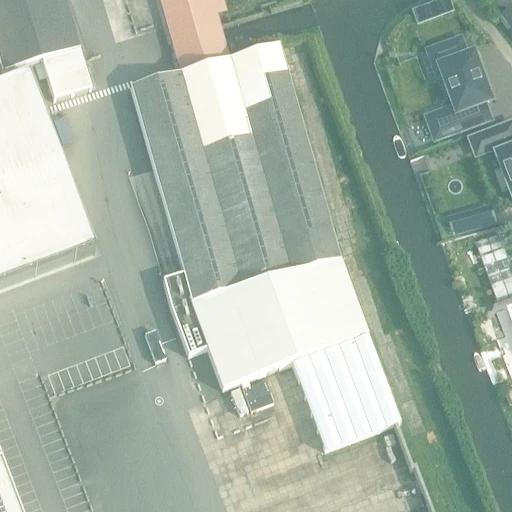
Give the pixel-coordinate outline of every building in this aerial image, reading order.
[(0,0),(0,71),(2,77),(41,65),(53,103),(90,92),(79,53),(62,0),(0,0)] [(158,0),(168,35),(180,78),(222,66),(230,64),(227,55),(226,50),(220,28),(218,21),(211,0),(158,0)] [(450,0),(439,4),(441,9),(444,18),(455,14),(450,0)] [(412,13),(414,19),(441,9),(439,4),(412,13)] [(420,116),(428,137),(481,118),(476,103),(484,100),(468,54),(461,56),(454,38),(431,46),(438,64),(435,65),(449,106),(420,116)] [(130,92),(191,307),(189,307),(220,394),(291,368),(324,455),(399,427),(338,265),(278,50),(230,64),(222,66),(180,78),(130,92)] [(0,511),(14,511),(0,473),(0,290),(93,255),(27,82),(0,92),(0,511)] [(511,126),(487,136),(492,152),(495,151),(504,173),(496,175),(503,194),(511,191),(511,194),(511,126)] [(493,214),(452,226),(455,237),(497,226),(493,214)] [(511,270),(500,238),(476,246),(496,302),(511,296),(511,270)] [(165,362),(155,335),(144,339),(154,366),(165,362)] [(264,384),(242,392),(251,415),(273,407),(264,384)] [(238,392),(230,396),(239,418),(247,415),(238,392)] [(58,420),(41,423),(44,441),(61,438),(58,420)]
